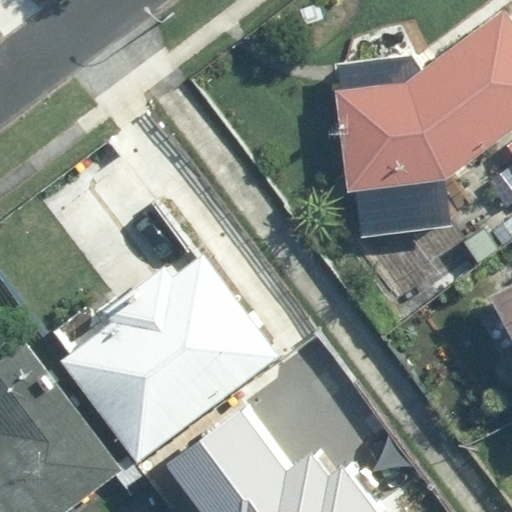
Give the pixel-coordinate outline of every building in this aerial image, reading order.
[(511,19),(505,11),(502,7),(410,80),(337,89),(350,198),(446,186),(511,134),(511,19)] [(94,319),(64,342),(73,353),(63,361),(140,464),(283,356),(206,253),(175,276),(167,264),(94,319)] [(511,284),(493,295),(511,331),(511,284)] [(0,511),(66,511),(122,474),(48,366),(10,393),(0,399),(0,428),(3,433),(0,435),(0,511)] [(251,410),(184,462),(222,511),(400,511),(354,452),(310,486),(251,410)]
